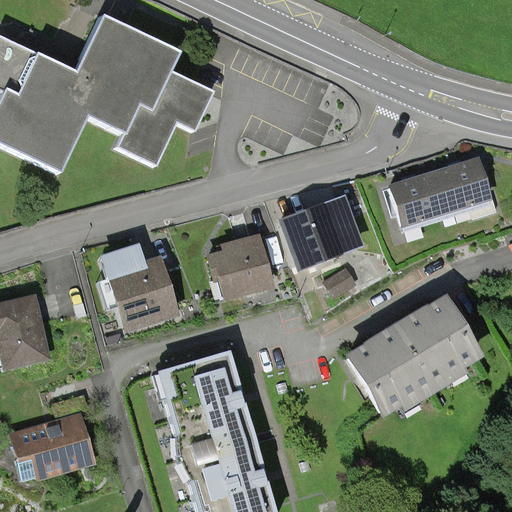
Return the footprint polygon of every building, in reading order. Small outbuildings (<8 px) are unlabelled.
[(0,99),(4,102),(0,110),(0,154),(56,181),(84,123),(125,142),(120,154),(157,172),(178,130),(198,139),(215,103),(197,94),(169,81),(178,64),(100,27),(74,83),(1,48),(0,50),(0,99)] [(486,200),(474,163),(457,168),(405,184),(388,189),(399,227),(486,200)] [(323,209),(280,225),(296,268),(339,252),(339,251),(356,245),(341,204),(324,210),(323,209)] [(265,287),(253,240),(217,250),(219,256),(208,259),(213,280),(218,279),(223,298),(265,287)] [(103,260),(109,279),(138,270),(132,252),(103,260)] [(162,292),(153,265),(138,270),(109,279),(125,328),(169,314),(162,292)] [(344,272),(323,285),(331,298),(352,285),(344,272)] [(45,359),(30,301),(0,308),(0,353),(4,369),(45,359)] [(440,304),(346,360),(379,414),(394,404),(401,415),(416,406),(412,400),(444,381),(448,388),(463,378),(456,367),(472,357),(440,304)] [(223,356),(151,377),(158,402),(162,401),(193,511),(268,511),(259,481),(236,402),(223,356)] [(76,420),(11,439),(18,462),(14,463),(19,483),(88,463),(76,420)]
